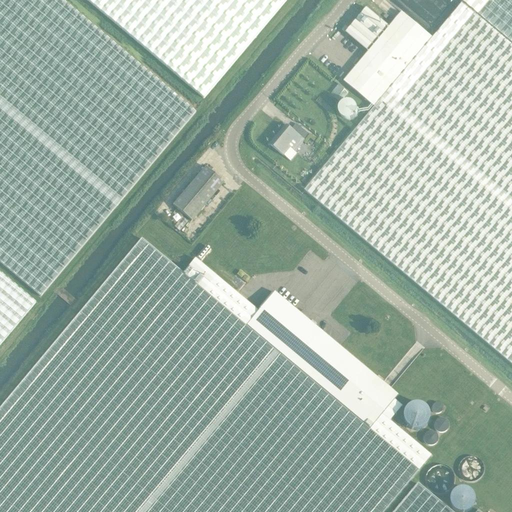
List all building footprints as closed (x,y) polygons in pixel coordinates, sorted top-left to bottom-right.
[(60,0),(0,0),(0,263),(40,298),(195,113),(60,0)] [(84,0),(166,68),(203,99),(287,0),(84,0)] [(511,0),(465,0),(463,3),(511,44),(511,0)] [(432,39),(375,108),(305,191),(511,364),(511,46),(462,5),(432,39)] [(344,82),(375,108),(432,39),(402,13),(344,82)] [(367,13),(347,37),(366,53),(386,29),(367,13)] [(340,87),(332,96),(340,103),(348,94),(340,87)] [(287,126),(270,146),(283,157),(284,156),(290,162),(295,166),(295,165),(290,162),(297,154),(301,158),(302,157),(297,154),(294,151),(303,140),(304,142),(310,136),(296,125),(292,130),(287,126)] [(191,221),(224,183),(205,167),(172,206),(191,221)] [(246,327),(182,273),(141,240),(0,408),(0,511),(383,511),(418,471),(377,436),(246,327)] [(194,259),(182,273),(246,327),(258,312),(216,277),(194,259)] [(0,345),(35,304),(0,274),(0,345)] [(274,293),(258,312),(246,327),(377,436),(389,422),(401,407),(394,400),(397,396),(274,293)] [(401,422),(423,431),(432,407),(410,398),(401,422)] [(431,456),(389,422),(377,436),(418,471),(431,456)] [(425,431),(425,442),(438,443),(439,431),(425,431)] [(461,478),(479,477),(479,458),(460,459),(461,478)] [(450,511),(417,484),(412,491),(393,511),(450,511)]
